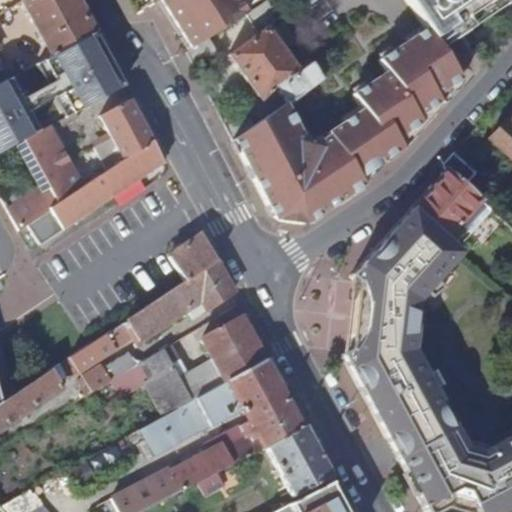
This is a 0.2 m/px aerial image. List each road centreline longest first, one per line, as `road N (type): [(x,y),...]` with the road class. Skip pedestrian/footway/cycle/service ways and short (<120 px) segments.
road 1 (residential): [(259,283),(394,184),(511,58)]
road 2 (tertiary): [(99,0),(182,129),(259,283)]
road 3 (tertiary): [(259,283),(378,511)]
